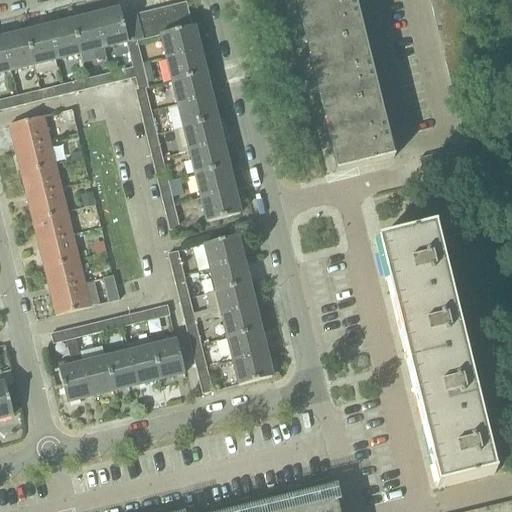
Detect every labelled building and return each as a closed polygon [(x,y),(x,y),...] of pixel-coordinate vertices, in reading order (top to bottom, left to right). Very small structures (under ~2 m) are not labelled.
[(353,0),(299,0),(311,48),(362,35),(353,0)] [(457,12),(455,0),(431,6),(434,18),(457,12)] [(186,4),(174,7),(180,31),(192,28),(186,4)] [(174,7),(162,10),(168,34),(180,31),(174,7)] [(162,10),(150,13),(157,38),(161,37),(160,36),(168,34),(162,10)] [(126,44),(127,44),(119,11),(96,17),(104,50),(126,44)] [(434,18),(437,29),(460,23),(457,12),(434,18)] [(150,13),(138,16),(144,41),(157,38),(150,13)] [(136,43),(144,41),(138,16),(126,19),(132,43),(136,42),(136,43)] [(93,52),(104,50),(96,17),(72,22),(80,56),(93,52)] [(72,22),(49,28),(57,61),(80,56),(72,22)] [(439,41),(463,35),(460,23),(437,29),(439,41)] [(49,28),(26,34),(34,67),(36,76),(57,71),(55,62),(57,61),(49,28)] [(193,28),(192,28),(180,31),(168,34),(160,36),(161,37),(166,60),(199,52),(193,28)] [(10,73),(34,67),(26,34),(2,40),(10,73)] [(362,35),(311,48),(326,109),(377,97),(362,35)] [(439,41),(442,52),(466,46),(463,35),(439,41)] [(0,75),(10,73),(2,40),(0,40),(0,75)] [(142,65),(136,43),(136,42),(132,43),(127,44),(126,44),(132,68),(142,65)] [(469,58),(466,46),(442,52),(445,64),(469,58)] [(93,52),(95,62),(106,59),(104,50),(93,52)] [(199,52),(166,60),(172,83),(205,75),(199,52)] [(445,64),(448,75),(472,69),(469,58),(445,64)] [(150,63),(142,65),(132,68),(132,70),(135,79),(138,91),(138,92),(145,90),(148,89),(147,84),(154,83),(150,63)] [(474,81),(472,69),(448,75),(451,87),(474,81)] [(132,70),(110,75),(112,85),(135,79),(132,70)] [(110,75),(86,81),(89,91),(97,89),(112,85),(110,75)] [(210,98),(205,75),(172,83),(178,106),(210,98)] [(86,81),(63,86),(66,96),(89,91),(86,81)] [(451,87),(453,98),(477,92),(474,81),(451,87)] [(42,102),(66,96),(63,86),(40,92),(42,102)] [(138,92),(138,91),(135,92),(141,115),(151,113),(145,90),(138,92)] [(40,92),(16,98),(19,108),(42,102),(40,92)] [(480,104),(477,92),(453,98),(456,110),(480,104)] [(377,97),(326,109),(341,170),(336,171),(336,172),(357,167),(362,166),(365,166),(370,164),(394,158),(393,157),(392,157),(377,97)] [(16,98),(0,101),(0,112),(19,108),(16,98)] [(210,98),(178,106),(184,130),(216,122),(210,98)] [(456,110),(459,121),(483,115),(480,104),(456,110)] [(157,137),(151,113),(141,115),(147,139),(157,137)] [(486,127),(483,115),(459,121),(462,133),(486,127)] [(9,126),(15,150),(49,142),(43,118),(9,126)] [(222,145),(216,122),(184,130),(189,153),(222,145)] [(462,133),(465,144),(466,148),(489,142),(486,127),(462,133)] [(162,160),(157,137),(147,139),(153,162),(162,160)] [(20,174),(55,166),(49,142),(15,150),(20,174)] [(495,166),(489,142),(466,148),(465,144),(460,146),(461,149),(454,151),(460,174),(495,166)] [(228,169),(222,145),(189,153),(195,177),(228,169)] [(460,174),(454,151),(442,154),(448,177),(460,174)] [(69,155),(71,162),(82,159),(81,153),(69,155)] [(448,177),(442,154),(431,157),(436,180),(448,177)] [(436,180),(431,157),(419,160),(424,183),(436,180)] [(162,160),(153,162),(158,186),(168,183),(162,160)] [(20,174),(26,198),(61,190),(55,166),(20,174)] [(234,192),(228,169),(195,177),(201,200),(234,192)] [(174,207),(168,183),(158,186),(164,209),(174,207)] [(67,214),(61,190),(26,198),(32,222),(67,214)] [(234,192),(201,200),(207,224),(239,216),(234,192)] [(92,193),(80,196),(84,209),(95,206),(92,193)] [(174,207),(164,209),(170,232),(179,230),(174,207)] [(32,222),(38,246),(73,238),(67,214),(32,222)] [(384,242),(376,244),(376,245),(382,244),(397,305),(448,292),(433,231),(434,231),(434,229),(420,233),(384,242)] [(44,270),(79,262),(73,238),(38,246),(44,270)] [(204,246),(210,269),(242,261),(237,238),(204,246)] [(168,256),(174,278),(183,276),(177,254),(168,256)] [(215,293),(248,285),(242,261),(210,269),(215,293)] [(84,286),(84,285),(79,262),(44,270),(50,294),(84,286)] [(189,299),(183,276),(174,278),(179,302),(189,299)] [(108,305),(119,302),(113,278),(102,280),(108,305)] [(215,293),(221,316),(254,308),(248,285),(215,293)] [(84,286),(50,294),(56,318),(90,309),(84,286)] [(448,292),(397,305),(412,366),(463,353),(448,292)] [(179,302),(185,325),(195,323),(189,299),(179,302)] [(167,307),(144,313),(146,323),(170,317),(167,307)] [(227,340),(260,332),(254,308),(221,316),(227,340)] [(123,329),(146,323),(144,313),(120,319),(123,329)] [(120,319),(97,324),(99,335),(123,329),(120,319)] [(200,346),(195,323),(185,325),(191,349),(200,346)] [(76,340),(99,335),(97,324),(73,330),(76,340)] [(76,340),(73,330),(51,336),(53,346),(76,340)] [(227,340),(233,363),(266,355),(260,332),(227,340)] [(176,343),(152,348),(160,381),(184,376),(176,343)] [(206,370),(200,346),(191,349),(197,372),(206,370)] [(152,348),(129,354),(137,387),(160,381),(152,348)] [(463,353),(412,366),(427,427),(478,414),(463,353)] [(137,387),(129,354),(106,360),(114,393),(137,387)] [(233,363),(239,387),(272,379),(266,355),(233,363)] [(114,393),(106,360),(82,365),(90,398),(114,393)] [(90,398),(82,365),(59,371),(67,404),(90,398)] [(206,370),(197,372),(202,396),(212,393),(206,370)] [(0,384),(0,420),(13,417),(4,384),(0,384)] [(478,414),(427,427),(442,488),(437,489),(437,490),(494,476),(494,475),(493,475),(478,414)] [(337,511),(335,501),(291,511),(337,511)] [(500,511),(511,511),(511,510),(510,502),(499,505),(500,511)]
